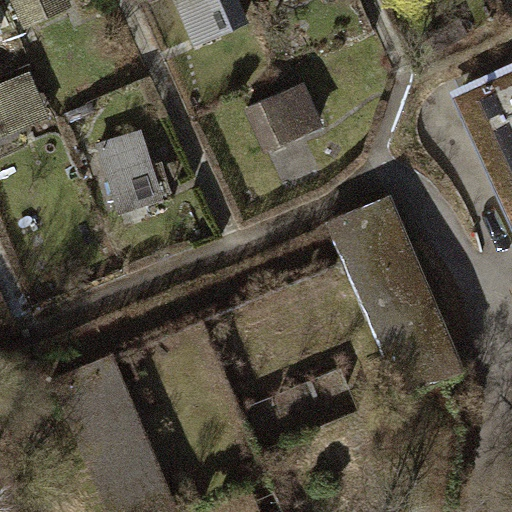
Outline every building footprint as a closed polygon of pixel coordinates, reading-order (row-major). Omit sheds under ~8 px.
[(25,0),(35,20),(78,0),(25,0)] [(252,25),(241,0),(187,0),(176,5),(196,50),(252,25)] [(0,83),(0,146),(61,118),(37,67),(0,83)] [(311,79),(254,105),(274,149),(332,123),(311,79)] [(151,123),(101,142),(129,217),(179,199),(151,123)] [(317,145),(277,163),(289,189),(328,171),(317,145)] [(384,194),(320,220),(398,405),(462,379),(384,194)] [(171,511),(109,356),(47,381),(99,511),(171,511)]
